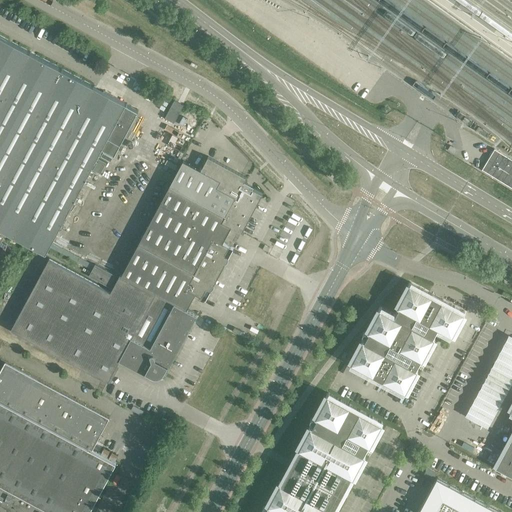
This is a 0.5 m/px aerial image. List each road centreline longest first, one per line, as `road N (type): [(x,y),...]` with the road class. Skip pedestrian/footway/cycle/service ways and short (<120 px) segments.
road 1 (unclassified): [(358,236),(219,99),(39,0)]
road 2 (tertiary): [(210,511),(358,236)]
road 3 (unclassified): [(418,446),(409,425),(483,294),(407,266),(358,236)]
road 4 (tertiary): [(395,145),(208,25)]
road 5 (tertiary): [(208,25),(356,162)]
